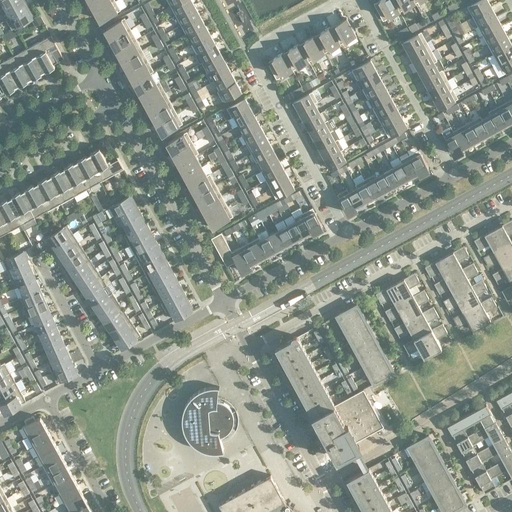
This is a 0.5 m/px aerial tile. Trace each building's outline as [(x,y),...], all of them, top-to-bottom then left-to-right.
[(28,7),(24,0),(18,0),(5,7),(10,16),(6,19),(28,7)] [(112,0),(87,0),(92,7),(94,5),(95,9),(93,10),(94,10),(112,0)] [(120,10),(114,0),(112,0),(94,10),(97,17),(99,16),(102,20),(120,10)] [(194,5),(191,0),(181,0),(170,6),(176,15),(194,5)] [(399,12),(392,0),(378,0),(379,0),(373,3),(383,20),(399,12)] [(415,3),(413,0),(392,0),(399,12),(415,3)] [(455,0),(447,4),(450,10),(458,6),(455,0)] [(487,0),(478,0),(470,5),(467,6),(472,16),(491,6),(487,0)] [(199,15),(194,5),(176,15),(181,25),(199,15)] [(496,15),(491,6),(472,16),(477,26),(496,15)] [(33,15),(28,7),(6,19),(11,29),(32,18),(31,16),(33,15)] [(439,9),(431,13),(434,19),(442,14),(439,9)] [(148,19),(145,12),(140,15),(143,21),(148,19)] [(204,24),(199,15),(181,25),(186,34),(204,24)] [(501,25),(496,15),(477,26),(482,35),(501,25)] [(109,39),(110,40),(130,28),(124,18),(104,29),(108,36),(110,35),(112,38),(109,39)] [(346,18),(335,24),(330,27),(340,44),(356,35),(346,18)] [(423,18),(416,22),(419,27),(426,23),(423,18)] [(152,25),(148,19),(143,21),(147,28),(152,25)] [(210,34),(204,24),(186,34),(191,44),(210,34)] [(406,25),(401,28),(404,34),(409,31),(406,25)] [(506,34),(501,25),(482,35),(488,45),(506,34)] [(330,27),(319,32),(320,33),(314,36),(324,53),(340,44),(330,27)] [(136,39),(130,28),(110,40),(113,47),(115,45),(117,49),(115,50),(136,39)] [(402,41),(408,51),(426,41),(421,31),(402,41)] [(9,32),(3,35),(7,42),(12,39),(9,32)] [(160,40),(156,33),(151,36),(155,42),(160,40)] [(215,43),(210,34),(191,44),(196,53),(215,43)] [(511,44),(506,34),(488,45),(493,54),(511,44)] [(57,47),(51,35),(27,48),(41,74),(40,71),(44,69),(45,72),(55,67),(47,53),(49,51),(48,49),(55,45),(57,48),(57,47)] [(324,53),(314,36),(314,35),(303,41),(304,42),(299,44),(308,61),(324,53)] [(142,50),(136,39),(115,50),(119,57),(121,56),(123,59),(121,60),(121,61),(142,50)] [(163,46),(160,40),(155,42),(158,49),(163,46)] [(432,51),(426,41),(408,51),(413,61),(432,51)] [(220,53),(215,43),(196,53),(195,54),(200,63),(201,63),(220,53)] [(308,61),(299,44),(298,44),(288,50),(283,53),(292,70),(308,61)] [(511,55),(511,45),(511,44),(493,54),(498,64),(511,55)] [(41,74),(27,48),(13,56),(28,82),(28,81),(26,78),(31,76),(32,79),(41,74)] [(63,59),(57,48),(51,51),(57,62),(63,59)] [(148,60),(142,50),(121,61),(125,68),(127,66),(129,70),(127,71),(148,60)] [(437,60),(432,51),(413,61),(418,70),(437,60)] [(292,70),(283,53),(283,52),(272,58),(273,59),(267,62),(276,79),(292,70)] [(225,62),(220,53),(201,63),(207,72),(225,62)] [(171,61),(168,54),(163,57),(166,63),(171,61)] [(511,68),(511,55),(498,64),(503,73),(511,68)] [(28,82),(13,56),(0,63),(15,89),(13,85),(17,83),(19,86),(28,82)] [(351,69),(357,79),(375,69),(370,59),(351,69)] [(153,71),(148,60),(127,71),(131,78),(133,77),(135,81),(153,71)] [(437,61),(437,60),(418,70),(423,80),(442,70),(442,69),(439,71),(434,62),(437,61)] [(175,67),(171,61),(166,63),(170,70),(175,67)] [(15,89),(0,63),(0,62),(0,93),(1,96),(2,96),(0,93),(4,90),(6,94),(15,89)] [(230,72),(225,62),(207,72),(205,73),(211,82),(215,80),(230,72)] [(381,79),(375,69),(357,79),(357,80),(360,78),(365,87),(362,88),(362,89),(381,79)] [(447,79),(442,70),(423,80),(429,89),(447,79)] [(154,71),(153,71),(135,81),(137,84),(135,86),(138,92),(156,83),(150,73),(154,71)] [(236,81),(230,72),(215,80),(220,89),(217,91),(236,81)] [(183,82),(179,75),(174,78),(178,85),(183,82)] [(386,88),(381,79),(362,89),(367,98),(386,88)] [(452,89),(447,79),(429,89),(434,99),(452,89)] [(309,80),(302,84),(305,89),(312,86),(309,80)] [(159,81),(156,83),(138,92),(139,93),(141,92),(143,95),(141,96),(144,103),(165,92),(159,81)] [(241,91),(236,81),(217,91),(222,101),(241,91)] [(186,88),(183,82),(178,85),(181,91),(186,88)] [(301,86),(294,90),(297,95),(304,91),(301,86)] [(391,98),(386,88),(367,98),(367,99),(370,97),(375,106),(372,107),(372,108),(391,98)] [(458,98),(452,89),(434,99),(439,109),(458,98)] [(293,101),(299,111),(317,101),(312,91),(293,101)] [(171,102),(165,92),(144,103),(147,102),(148,106),(146,107),(150,113),(171,102)] [(194,103),(191,96),(186,99),(189,106),(194,103)] [(226,108),(231,117),(250,107),(245,98),(226,108)] [(396,107),(391,98),(372,108),(377,117),(396,107)] [(317,101),(299,111),(304,120),(319,112),(314,103),(317,101)] [(511,122),(511,111),(506,101),(497,106),(507,125),(511,122)] [(176,113),(171,102),(150,113),(150,114),(152,113),(154,116),(152,117),(156,124),(176,113)] [(198,109),(194,103),(189,106),(193,112),(198,109)] [(507,125),(497,106),(488,111),(498,129),(507,125)] [(255,116),(250,107),(231,117),(231,118),(235,116),(239,124),(255,116)] [(401,116),(396,107),(377,117),(383,127),(401,116)] [(445,116),(442,111),(436,115),(439,119),(445,116)] [(498,129),(488,111),(490,114),(482,119),(480,116),(479,116),(490,134),(498,129)] [(324,121),(319,112),(304,120),(309,130),(328,120),(327,119),(324,121)] [(182,124),(176,113),(156,124),(158,123),(160,127),(158,128),(162,135),(182,124)] [(259,125),(255,116),(239,124),(244,133),(241,135),(259,125)] [(407,126),(401,116),(383,127),(388,136),(407,126)] [(490,134),(479,116),(470,121),(481,139),(490,134)] [(333,129),(328,120),(309,130),(314,139),(333,129)] [(481,139),(470,121),(461,126),(472,144),(481,139)] [(264,134),(259,125),(241,135),(246,144),(264,134)] [(210,132),(207,126),(202,128),(205,135),(210,132)] [(472,144),(461,126),(453,131),(463,149),(472,144)] [(333,130),(333,129),(314,139),(319,149),(338,139),(338,138),(335,140),(330,131),(333,130)] [(168,147),(172,153),(192,142),(187,131),(168,141),(170,145),(168,147)] [(463,149),(453,131),(443,136),(453,154),(463,149)] [(214,139),(210,132),(205,135),(209,142),(214,139)] [(269,143),(264,134),(246,144),(251,153),(269,143)] [(343,148),(338,139),(319,149),(325,158),(343,148)] [(198,153),(192,142),(172,153),(172,154),(174,153),(176,156),(174,157),(178,164),(198,153)] [(274,152),(269,143),(251,153),(256,162),(274,152)] [(222,153),(218,147),(213,149),(217,156),(222,153)] [(107,163),(99,148),(90,153),(92,156),(88,159),(86,155),(85,156),(100,182),(124,169),(117,156),(116,157),(118,159),(110,163),(109,161),(107,163)] [(343,149),(343,148),(325,158),(330,168),(345,160),(340,150),(343,149)] [(428,168),(418,149),(409,154),(419,173),(428,168)] [(279,161),(274,152),(256,162),(259,161),(263,169),(260,170),(261,171),(279,161)] [(198,153),(178,164),(180,163),(182,167),(180,168),(183,174),(201,165),(195,155),(198,153)] [(225,160),(222,153),(217,156),(221,163),(225,160)] [(419,173),(409,154),(400,159),(410,178),(419,173)] [(100,182),(85,156),(77,160),(78,164),(74,166),(73,163),(72,163),(86,189),(100,182)] [(410,178),(400,159),(399,160),(401,163),(393,167),(401,183),(410,178)] [(284,170),(279,161),(261,171),(265,180),(284,170)] [(86,189),(72,163),(64,168),(65,171),(61,173),(59,170),(73,196),(86,189)] [(206,175),(201,165),(183,174),(184,175),(186,174),(188,177),(185,178),(189,185),(210,174),(210,173),(206,175)] [(401,183),(393,167),(384,172),(392,188),(401,183)] [(233,174),(230,168),(225,171),(228,177),(233,174)] [(73,196),(59,170),(50,175),(52,178),(48,180),(46,177),(60,203),(73,196)] [(289,179),(284,170),(265,180),(270,189),(289,179)] [(392,188),(384,172),(375,177),(373,174),(383,193),(392,188)] [(216,184),(210,174),(189,185),(191,184),(193,188),(191,189),(195,195),(216,184)] [(237,181),(233,174),(228,177),(232,184),(237,181)] [(383,193),(373,174),(364,179),(374,197),(383,193)] [(60,203),(46,177),(37,182),(39,185),(35,187),(33,184),(47,211),(60,203)] [(294,188),(289,179),(270,189),(275,198),(294,188)] [(374,197),(364,179),(355,184),(365,202),(374,197)] [(47,211),(33,184),(24,189),(26,192),(22,195),(20,191),(19,192),(34,218),(47,211)] [(221,195),(216,184),(195,195),(195,196),(197,195),(199,198),(197,199),(201,206),(221,195)] [(365,202),(355,184),(356,187),(348,192),(347,188),(346,189),(356,207),(365,202)] [(245,196),(241,189),(236,192),(240,198),(245,196)] [(356,207),(346,189),(337,194),(347,212),(356,207)] [(34,218),(19,192),(11,196),(13,200),(9,202),(7,199),(6,199),(21,225),(34,218)] [(108,206),(114,216),(136,204),(131,196),(130,197),(129,195),(108,206)] [(227,205),(221,195),(201,206),(203,205),(205,209),(203,210),(206,217),(227,205)] [(248,202),(245,196),(240,198),(244,205),(248,202)] [(21,225),(6,199),(0,202),(0,218),(7,232),(21,225)] [(98,199),(94,202),(99,211),(103,209),(98,199)] [(141,214),(136,204),(114,216),(119,226),(141,214)] [(233,216),(227,205),(206,217),(207,217),(209,216),(211,219),(208,220),(212,227),(233,216)] [(322,226),(312,207),(303,213),(313,231),(322,226)] [(92,215),(95,221),(97,223),(96,222),(100,220),(101,221),(97,213),(92,215)] [(313,231),(303,213),(294,217),(304,236),(313,231)] [(87,221),(83,214),(79,216),(83,224),(82,222),(86,220),(87,221)] [(146,223),(141,214),(119,226),(119,227),(124,224),(128,232),(124,235),(146,223)] [(304,236),(294,217),(293,218),(295,221),(286,225),(295,241),(304,236)] [(511,231),(511,218),(493,229),(503,246),(511,241),(511,240),(511,241),(507,234),(511,231)] [(97,230),(93,223),(93,224),(89,226),(89,225),(93,232),(97,230)] [(152,233),(146,223),(124,235),(129,245),(152,233)] [(53,245),(54,246),(73,233),(67,224),(48,237),(49,238),(47,239),(52,246),(53,245)] [(99,227),(103,235),(107,232),(103,224),(103,225),(103,226),(99,228),(99,227)] [(295,241),(286,225),(278,230),(286,246),(295,241)] [(503,246),(493,229),(474,240),(479,249),(490,243),(494,251),(483,256),(483,257),(503,246)] [(101,237),(97,230),(93,232),(97,239),(96,238),(100,236),(101,237)] [(286,246),(278,230),(269,235),(277,251),(286,246)] [(112,240),(107,232),(103,235),(107,243),(107,242),(107,241),(111,239),(111,240),(112,240)] [(226,266),(236,261),(241,270),(250,265),(240,247),(231,251),(221,232),(211,238),(226,266)] [(78,242),(73,233),(54,246),(59,254),(78,242)] [(157,242),(152,233),(129,245),(135,254),(157,242)] [(277,251),(269,235),(260,240),(258,237),(268,256),(277,251)] [(268,256),(258,237),(249,242),(259,260),(268,256)] [(107,248),(103,240),(102,241),(103,242),(99,244),(99,243),(98,243),(102,250),(107,248)] [(511,241),(503,246),(511,263),(511,262),(511,241)] [(84,250),(78,242),(59,254),(65,263),(84,250)] [(162,252),(157,242),(135,254),(140,264),(162,252)] [(259,260),(249,242),(240,247),(250,265),(259,260)] [(109,246),(113,254),(118,251),(113,243),(113,244),(114,245),(110,247),(109,246)] [(469,255),(463,245),(444,256),(453,273),(473,263),(473,262),(462,268),(458,261),(469,255)] [(511,263),(503,246),(483,257),(488,266),(499,260),(503,267),(492,273),(492,274),(511,263)] [(111,255),(107,248),(102,250),(106,257),(107,257),(106,256),(110,254),(110,255),(111,255)] [(2,259),(7,269),(27,260),(27,259),(28,258),(25,251),(24,252),(23,250),(2,259)] [(89,259),(84,250),(65,263),(71,271),(89,259)] [(122,259),(118,251),(113,254),(118,261),(117,260),(121,258),(122,259)] [(167,261),(162,252),(140,264),(145,273),(167,261)] [(453,273),(444,256),(425,266),(430,276),(441,270),(445,278),(434,283),(434,284),(453,273)] [(95,267),(89,259),(71,271),(76,280),(95,267)] [(116,266),(113,259),(112,259),(113,260),(109,262),(109,261),(108,261),(112,268),(116,266)] [(32,269),(27,260),(7,269),(11,279),(32,269)] [(172,271),(167,261),(145,273),(150,283),(172,271)] [(120,265),(119,265),(124,273),(128,270),(124,263),(124,264),(120,266),(120,265)] [(478,272),(473,263),(453,273),(463,290),(482,279),(471,285),(467,278),(478,272)] [(511,284),(511,263),(492,274),(498,283),(508,277),(511,284),(501,290),(502,291),(511,284)] [(120,273),(116,266),(112,268),(116,275),(116,274),(120,272),(120,273)] [(101,276),(95,267),(76,280),(82,288),(101,276)] [(36,279),(32,269),(11,279),(15,277),(19,286),(36,279)] [(132,278),(128,270),(124,273),(128,281),(128,280),(128,279),(132,277),(132,278)] [(178,280),(172,271),(150,283),(155,292),(178,280)] [(419,282),(414,272),(395,283),(404,300),(424,289),(423,289),(413,295),(409,288),(419,282)] [(463,290),(453,273),(434,284),(439,293),(450,287),(454,294),(443,300),(443,301),(463,290)] [(107,284),(101,276),(82,288),(88,297),(107,284)] [(126,284),(122,277),(123,278),(119,280),(118,279),(122,286),(126,284)] [(40,288),(36,279),(19,286),(23,295),(40,288)] [(487,289),(482,279),(463,290),(472,307),(491,296),(480,302),(476,295),(487,289)] [(183,290),(178,280),(155,292),(161,302),(183,290)] [(130,284),(134,292),(139,289),(134,282),(135,283),(131,285),(130,284)] [(404,300),(395,283),(376,293),(381,303),(392,297),(395,304),(385,310),(385,311),(404,300)] [(107,285),(107,284),(88,297),(93,305),(112,293),(112,292),(108,295),(103,288),(107,285)] [(130,291),(126,284),(122,286),(126,294),(126,293),(126,292),(130,290),(130,291)] [(511,284),(502,291),(507,300),(511,296),(511,284)] [(44,297),(40,288),(23,295),(27,304),(23,306),(23,307),(44,297)] [(143,297),(139,289),(134,292),(138,300),(139,300),(138,298),(142,296),(143,297)] [(429,299),(424,289),(404,300),(414,317),(433,306),(422,312),(418,305),(429,299)] [(188,299),(183,290),(161,302),(166,311),(188,299)] [(472,307),(463,290),(443,301),(448,310),(459,304),(463,311),(452,317),(453,317),(472,307)] [(118,301),(112,293),(93,305),(99,314),(118,301)] [(136,302),(132,295),(133,296),(129,298),(128,297),(132,304),(136,302)] [(496,306),(491,296),(472,307),(481,324),(490,319),(486,311),(496,306)] [(48,307),(44,297),(23,307),(27,316),(48,307)] [(192,308),(188,299),(166,311),(166,312),(170,310),(175,319),(192,310),(191,308),(192,308)] [(414,317),(404,300),(385,311),(390,320),(401,314),(405,321),(394,327),(414,317)] [(124,310),(118,301),(99,314),(105,322),(124,310)] [(140,303),(144,311),(149,308),(145,301),(144,301),(145,302),(141,304),(140,303)] [(140,309),(136,302),(132,304),(136,311),(136,310),(139,308),(140,309)] [(360,310),(357,304),(336,315),(341,324),(360,313),(359,311),(360,310)] [(438,316),(433,306),(414,317),(423,334),(442,323),(431,329),(427,321),(438,316)] [(52,316),(48,307),(27,316),(27,317),(32,315),(36,324),(52,316)] [(481,324),(472,307),(453,317),(458,327),(468,321),(472,329),(481,324)] [(153,316),(149,308),(144,311),(149,319),(149,318),(148,317),(152,315),(153,316)] [(129,318),(124,310),(105,322),(110,331),(129,318)] [(146,320),(142,313),(142,314),(139,316),(138,315),(142,322),(146,320)] [(361,316),(360,313),(341,324),(346,332),(366,321),(363,315),(361,316)] [(5,317),(8,325),(13,322),(9,315),(8,315),(9,316),(5,318),(5,317)] [(56,326),(52,316),(36,324),(40,333),(56,326)] [(423,334),(414,317),(394,327),(399,337),(410,331),(414,338),(403,344),(423,334)] [(135,327),(129,318),(110,331),(116,339),(135,327)] [(154,318),(150,320),(154,328),(154,327),(158,325),(158,326),(154,318)] [(150,327),(146,320),(142,322),(146,329),(145,328),(149,326),(150,327)] [(369,327),(366,321),(346,332),(350,341),(369,330),(368,328),(369,327)] [(17,330),(13,322),(8,325),(12,332),(13,332),(12,331),(16,329),(16,330),(17,330)] [(447,332),(442,323),(423,334),(428,343),(432,351),(441,346),(437,338),(447,332)] [(60,335),(56,326),(40,333),(44,342),(60,335)] [(11,335),(6,327),(7,328),(3,330),(2,329),(6,337),(11,335)] [(141,336),(135,327),(116,339),(117,340),(115,341),(120,348),(121,347),(122,348),(141,336)] [(371,333),(369,330),(350,341),(355,349),(375,338),(372,332),(371,333)] [(15,335),(14,336),(18,343),(23,340),(19,333),(18,333),(19,334),(15,336),(15,335)] [(409,354),(419,348),(423,356),(432,351),(428,343),(423,334),(403,344),(409,354)] [(15,342),(11,335),(6,337),(10,345),(11,345),(10,344),(14,342),(15,343),(15,342)] [(64,344),(60,335),(44,342),(48,352),(64,344)] [(293,339),(277,347),(280,354),(281,353),(283,355),(281,356),(285,362),(286,361),(287,363),(286,364),(289,370),(291,370),(292,372),(291,372),(294,379),(295,378),(296,380),(295,381),(299,387),(300,387),(301,389),(300,389),(303,396),(305,395),(306,397),(304,398),(308,404),(309,403),(310,405),(309,406),(312,413),(314,412),(315,414),(314,415),(338,459),(363,446),(359,439),(384,426),(363,388),(334,404),(297,336),(296,335),(295,335),(294,336),(293,336),(293,337),(293,338),(293,339)] [(379,344),(375,338),(355,349),(360,357),(379,347),(377,345),(379,344)] [(27,348),(23,340),(18,343),(22,350),(23,350),(22,349),(26,347),(26,348),(27,348)] [(69,354),(64,344),(48,352),(52,360),(47,362),(48,363),(69,354)] [(21,354),(17,346),(16,346),(17,347),(13,349),(12,348),(17,356),(21,354)] [(380,349),(379,347),(360,357),(364,366),(385,355),(381,349),(380,349)] [(24,353),(28,361),(32,358),(28,351),(29,352),(25,354),(24,353)] [(25,362),(21,354),(17,356),(21,364),(20,363),(24,361),(25,362)] [(73,363),(69,354),(48,363),(52,372),(73,363)] [(388,361),(385,355),(364,366),(369,374),(388,364),(387,362),(388,361)] [(36,366),(32,358),(28,361),(32,368),(32,367),(36,365),(36,366)] [(0,377),(10,372),(5,363),(0,365),(0,377)] [(73,364),(73,363),(52,372),(56,382),(77,373),(76,371),(78,371),(74,364),(73,364)] [(389,366),(388,364),(369,374),(374,383),(394,372),(390,366),(389,366)] [(31,373),(27,365),(27,366),(23,368),(23,367),(27,375),(31,373)] [(34,371),(38,379),(42,376),(38,369),(39,370),(35,372),(34,371)] [(0,389),(15,381),(10,372),(0,377),(0,389)] [(36,380),(31,373),(27,375),(31,383),(31,382),(35,380),(35,381),(36,380)] [(46,384),(42,376),(38,379),(42,386),(42,385),(45,383),(46,384)] [(0,402),(20,391),(15,381),(0,389),(0,402)] [(41,390),(36,382),(32,385),(36,392),(37,392),(36,391),(40,389),(41,390)] [(217,386),(214,386),(212,386),(210,387),(207,387),(205,388),(203,388),(201,389),(199,390),(197,391),(195,393),(194,393),(192,395),(191,397),(189,399),(188,400),(186,403),(185,405),(184,407),(183,409),(183,412),(182,414),(182,416),(182,418),(182,420),(182,421),(182,423),(182,425),(183,427),(183,428),(184,430),(184,432),(185,433),(186,436),(187,438),(189,440),(191,442),(192,443),(193,444),(195,446),(197,447),(199,449),(202,450),(203,450),(205,451),(208,452),(210,452),(212,452),(214,452),(216,452),(219,452),(222,452),(224,451),(224,450),(223,451),(220,437),(222,437),(224,436),(225,435),(227,434),(228,433),(229,431),(230,430),(231,429),(232,427),(235,429),(236,430),(237,428),(237,427),(238,425),(238,423),(238,421),(238,420),(238,419),(238,417),(238,416),(238,414),(237,412),(236,409),(236,410),(232,412),(231,411),(231,410),(230,408),(229,407),(227,406),(226,404),(224,403),(223,402),(221,402),(219,401),(217,401),(218,387),(219,387),(217,386)] [(511,389),(496,398),(506,415),(511,411),(511,389)] [(26,401),(20,391),(0,402),(0,406),(3,411),(4,410),(5,412),(26,401)] [(495,421),(486,403),(467,414),(471,423),(480,418),(484,426),(476,431),(495,421)] [(471,423),(467,414),(447,425),(457,442),(476,431),(467,435),(463,427),(471,423)] [(35,419),(33,415),(24,420),(26,424),(22,427),(27,437),(46,426),(40,417),(35,419)] [(505,437),(495,421),(476,431),(481,440),(489,435),(493,443),(485,448),(505,437)] [(51,436),(46,426),(27,437),(32,446),(51,436)] [(481,440),(476,431),(457,442),(466,459),(485,448),(477,452),(472,444),(481,440)] [(432,441),(428,435),(408,446),(413,455),(432,444),(431,442),(432,441)] [(56,445),(51,436),(32,446),(37,456),(56,445)] [(511,455),(511,451),(505,437),(485,448),(490,456),(498,452),(503,460),(494,464),(494,465),(511,455)] [(9,438),(4,441),(8,447),(13,444),(9,438)] [(16,451),(13,444),(8,447),(11,453),(16,451)] [(433,447),(432,444),(413,455),(417,463),(438,452),(434,446),(433,447)] [(61,455),(56,445),(37,456),(43,465),(61,455)] [(9,455),(5,448),(1,451),(4,457),(9,455)] [(490,456),(485,448),(466,459),(475,475),(494,465),(494,464),(486,469),(481,461),(490,456)] [(441,458),(438,452),(417,463),(422,472),(441,461),(440,459),(441,458)] [(66,464),(61,455),(43,465),(48,474),(66,464)] [(511,477),(511,455),(494,465),(499,473),(508,469),(511,477),(503,481),(504,482),(511,477)] [(20,457),(15,460),(18,466),(23,463),(20,457)] [(442,463),(441,461),(422,472),(427,480),(447,469),(444,463),(442,463)] [(26,470),(23,463),(18,466),(22,472),(26,470)] [(72,474),(66,464),(48,474),(53,484),(72,474)] [(499,473),(494,465),(475,475),(485,493),(504,482),(503,481),(495,486),(491,478),(499,473)] [(393,511),(369,467),(348,478),(349,479),(350,479),(351,481),(350,481),(354,488),(355,487),(356,489),(355,490),(358,496),(360,496),(361,498),(359,498),(363,505),(364,504),(365,506),(364,507),(366,511),(393,511)] [(450,475),(447,469),(427,480),(431,488),(450,478),(449,476),(450,475)] [(77,483),(72,474),(53,484),(56,483),(61,491),(58,493),(77,483)] [(286,504),(270,475),(268,476),(219,503),(223,511),(299,511),(289,507),(289,506),(289,505),(289,504),(288,504),(287,504),(286,504)] [(30,476),(25,479),(29,485),(33,482),(30,476)] [(452,480),(450,478),(431,488),(436,497),(456,486),(453,480),(452,480)] [(37,489),(33,482),(29,485),(32,491),(37,489)] [(82,493),(77,483),(58,493),(63,503),(82,493)] [(459,492),(456,486),(436,497),(440,505),(459,495),(458,492),(459,492)] [(69,511),(87,502),(82,493),(63,503),(64,503),(67,502),(71,510),(68,511),(69,511)] [(40,495),(36,498),(39,504),(44,501),(40,495)] [(461,497),(459,495),(440,505),(444,511),(449,511),(466,503),(462,496),(461,497)] [(0,511),(12,506),(7,497),(0,500),(0,511)] [(47,508),(44,501),(39,504),(42,510),(47,508)] [(91,511),(92,511),(87,502),(69,511),(91,511)]
